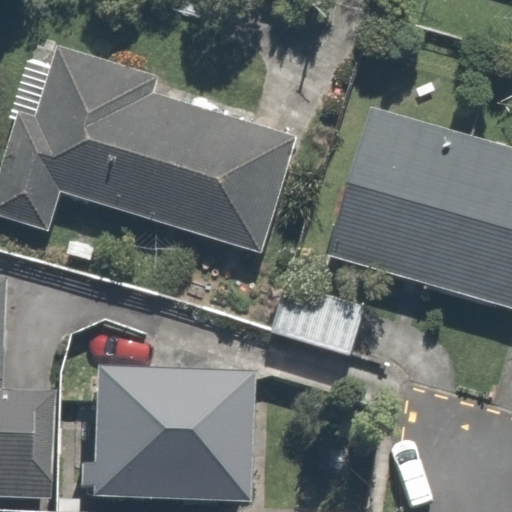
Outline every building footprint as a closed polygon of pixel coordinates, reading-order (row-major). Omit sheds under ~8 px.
[(69,181),(257,237),(289,131),(148,89),(154,67),(39,32),(0,161),(0,213),(55,230),(69,181)] [(511,136),(361,95),(322,235),(511,287),(511,136)] [(375,294),(278,267),(263,320),(360,347),(375,294)] [(0,274),(0,494),(51,496),(54,385),(0,383),(0,365),(3,275),(0,274)] [(245,337),(89,325),(77,485),(233,496),(245,337)]
